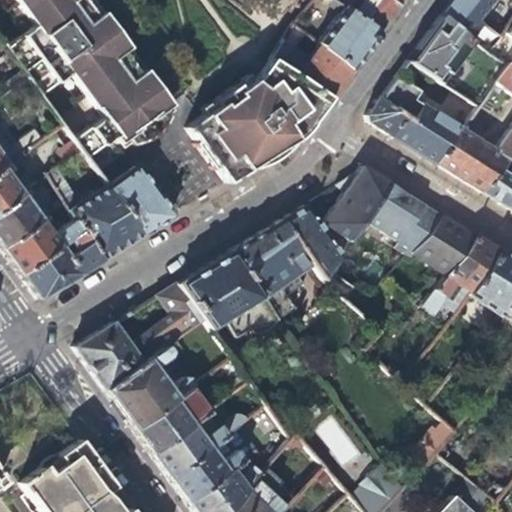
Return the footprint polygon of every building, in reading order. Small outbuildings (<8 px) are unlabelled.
[(0,0),(0,49),(23,80),(80,157),(111,136),(115,142),(122,137),(127,144),(133,143),(145,139),(154,132),(162,123),(165,117),(160,110),(168,104),(144,69),(139,73),(134,68),(138,66),(134,60),(131,56),(128,58),(123,52),(129,47),(104,11),(98,15),(92,7),(87,0),(0,0)] [(322,12),(332,1),(331,0),(309,0),(308,1),(322,12)] [(331,0),(332,1),(341,8),(376,34),(384,23),(393,11),(398,5),(401,0),(331,0)] [(450,0),(447,5),(439,16),(485,54),(486,53),(496,40),(475,24),(481,15),(491,1),(489,0),(450,0)] [(315,42),(317,45),(348,70),(363,51),(376,34),(341,8),(315,42)] [(503,32),(481,15),(475,24),(496,40),(503,32)] [(504,64),(486,53),(485,54),(439,16),(423,38),(404,62),(472,108),(489,85),(504,64)] [(511,19),(503,32),(496,40),(486,53),(504,64),(511,69),(511,19)] [(294,76),(327,98),(334,89),(344,77),(348,70),(317,45),(307,59),(281,40),(269,59),(271,60),(294,76)] [(0,81),(7,91),(23,80),(0,49),(0,81)] [(317,112),(327,98),(294,76),(271,60),(262,72),(317,112)] [(511,115),(486,149),(454,128),(432,165),(456,180),(477,193),(496,169),(507,155),(511,148),(511,69),(504,64),(489,85),(511,100),(511,115)] [(317,112),(262,72),(254,84),(309,124),(317,112)] [(381,94),(375,102),(400,117),(387,137),(406,149),(432,165),(454,128),(424,108),(430,99),(395,76),(381,94)] [(236,85),(232,88),(301,134),(305,129),(309,124),(254,84),(250,81),(239,90),(236,85)] [(298,138),(301,134),(232,88),(211,103),(214,107),(184,129),(194,142),(191,144),(193,146),(200,156),(210,169),(211,171),(214,170),(224,184),(298,138)] [(364,123),(387,137),(400,117),(375,102),(372,100),(362,116),(364,123)] [(8,147),(10,148),(17,157),(33,146),(43,139),(35,128),(8,147)] [(0,168),(5,165),(17,157),(10,148),(8,147),(0,135),(0,168)] [(41,157),(33,146),(17,157),(5,165),(0,168),(0,209),(19,196),(8,179),(23,169),(41,157)] [(511,159),(507,155),(496,169),(511,179),(511,159)] [(340,241),(355,219),(381,180),(358,166),(353,174),(338,183),(333,186),(338,194),(318,224),(321,227),(340,241)] [(102,186),(104,188),(139,235),(168,217),(132,167),(102,186)] [(45,175),(72,221),(78,231),(96,261),(117,249),(139,235),(104,188),(76,204),(55,168),(45,175)] [(35,186),(23,169),(8,179),(19,196),(23,194),(29,190),(35,186)] [(511,179),(496,169),(477,193),(511,214),(511,179)] [(355,219),(386,240),(414,201),(395,189),(381,180),(355,219)] [(47,216),(29,190),(23,194),(27,199),(23,202),(38,223),(47,216)] [(27,199),(23,194),(19,196),(0,209),(0,249),(38,223),(23,202),(27,199)] [(402,261),(412,250),(442,218),(431,211),(414,201),(386,240),(390,242),(385,249),(402,261)] [(295,209),(275,221),(301,260),(303,264),(314,280),(340,241),(321,227),(316,230),(301,205),(295,209)] [(412,250),(444,272),(472,237),(457,228),(442,218),(412,250)] [(48,237),(38,223),(0,249),(0,254),(6,262),(15,275),(78,231),(72,221),(48,237)] [(273,321),(290,310),(282,298),(301,287),(292,274),(303,264),(301,260),(275,221),(257,232),(228,250),(273,321)] [(96,261),(78,231),(15,275),(24,288),(33,300),(81,270),(96,261)] [(453,280),(466,290),(496,252),(485,245),(472,237),(444,272),(421,300),(429,306),(440,293),(442,293),(453,280)] [(273,324),(273,321),(228,250),(205,264),(173,283),(201,320),(207,330),(220,321),(231,338),(246,329),(250,334),(258,333),(273,324)] [(465,291),(498,312),(511,290),(511,262),(510,261),(496,252),(466,290),(465,291)] [(166,288),(153,296),(167,315),(126,344),(140,361),(163,345),(201,320),(173,283),(166,288)] [(495,316),(511,327),(511,290),(498,312),(495,316)] [(83,367),(99,389),(140,361),(126,344),(109,322),(69,347),(83,367)] [(170,356),(163,345),(140,361),(99,389),(121,419),(129,431),(171,401),(193,386),(188,378),(182,378),(175,383),(173,390),(168,393),(148,365),(152,361),(160,362),(170,356)] [(181,415),(171,401),(129,431),(137,443),(146,454),(188,425),(212,408),(207,400),(202,400),(181,415)] [(414,470),(426,458),(431,451),(449,430),(440,422),(432,431),(426,430),(411,447),(413,453),(405,462),(414,470)] [(198,438),(188,425),(146,454),(155,467),(163,478),(205,447),(220,436),(214,427),(198,438)] [(282,432),(287,439),(293,433),(287,427),(282,432)] [(214,460),(205,447),(163,478),(173,492),(181,503),(226,468),(253,449),(245,438),(214,460)] [(110,511),(106,510),(104,507),(98,500),(112,489),(75,439),(54,454),(50,454),(45,457),(42,458),(37,464),(35,468),(15,482),(37,511),(110,511)] [(235,480),(226,468),(181,503),(187,511),(223,511),(245,487),(260,470),(252,463),(235,480)] [(347,496),(351,502),(360,511),(376,511),(397,489),(379,464),(347,496)] [(277,511),(290,498),(276,484),(278,482),(267,472),(265,474),(260,470),(245,487),(223,511),(277,511)] [(450,495),(470,511),(471,511),(485,496),(464,479),(450,495)] [(470,511),(450,495),(437,511),(470,511)]
